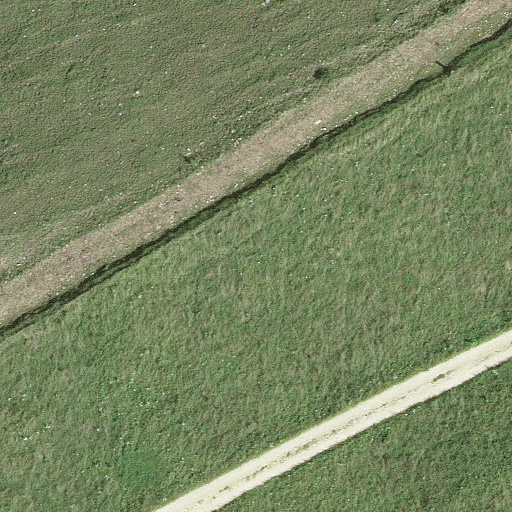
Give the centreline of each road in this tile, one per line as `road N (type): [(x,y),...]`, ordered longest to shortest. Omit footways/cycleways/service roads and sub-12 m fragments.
road 1 (track): [(505,0),(0,311)]
road 2 (track): [(511,350),(196,511)]
